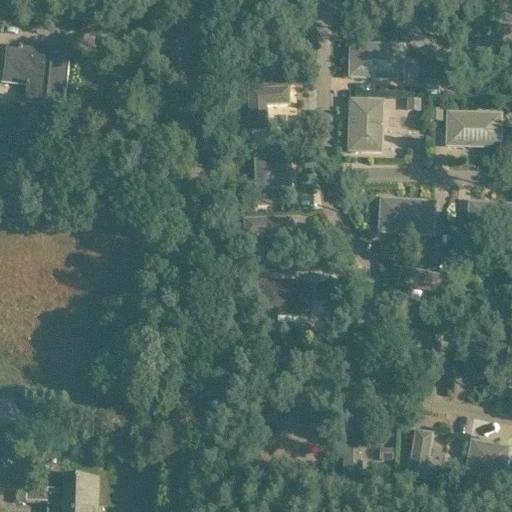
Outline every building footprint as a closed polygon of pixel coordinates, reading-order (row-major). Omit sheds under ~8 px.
[(265,0),(265,13),(276,14),(277,0),(265,0)] [(348,81),(404,83),(405,47),(349,46),(348,81)] [(65,103),(69,66),(70,50),(52,47),(52,50),(32,48),(32,53),(8,50),(5,73),(6,73),(5,85),(27,87),(25,105),(45,107),(46,101),(65,103)] [(426,93),(439,93),(439,82),(426,82),(426,93)] [(246,90),(248,134),(265,133),(264,109),(287,108),(286,88),(246,90)] [(348,156),(384,156),(385,102),(349,102),(348,156)] [(418,114),(409,103),(401,108),(410,120),(418,114)] [(443,123),(443,112),(430,112),(430,123),(443,123)] [(447,150),(502,151),(502,116),(447,115),(447,150)] [(0,171),(14,172),(16,133),(0,132),(0,171)] [(251,136),(238,137),(239,149),(252,148),(251,136)] [(255,157),(256,191),(291,191),(291,156),(255,157)] [(254,197),(254,209),(272,209),(272,197),(254,197)] [(378,236),(435,240),(437,204),(381,200),(378,236)] [(466,240),(511,242),(511,206),(468,204),(466,240)] [(245,221),(245,239),(295,238),(294,219),(245,221)] [(294,261),(305,261),(305,246),(293,247),(294,261)] [(468,250),(457,250),(456,264),(467,264),(468,250)] [(439,270),(447,263),(439,253),(431,260),(439,270)] [(398,287),(442,297),(446,279),(402,269),(398,287)] [(250,271),(250,280),(260,280),(260,271),(250,271)] [(260,284),(260,319),(312,319),(312,284),(260,284)] [(490,319),(487,307),(473,310),(475,321),(490,319)] [(441,308),(439,315),(447,319),(450,311),(441,308)] [(399,348),(421,354),(418,373),(435,377),(443,339),(402,330),(399,348)] [(511,337),(511,338),(501,390),(511,391),(511,337)] [(474,338),(468,347),(481,355),(487,346),(474,338)] [(240,344),(240,364),(287,364),(287,344),(240,344)] [(289,359),(295,369),(307,361),(301,352),(289,359)] [(0,438),(0,454),(7,455),(7,465),(29,465),(30,429),(8,429),(7,439),(0,438)] [(343,485),(363,485),(363,431),(344,431),(343,485)] [(409,478),(428,481),(434,436),(415,433),(409,478)] [(466,477),(505,484),(511,450),(471,444),(466,477)] [(394,452),(380,452),(380,461),(394,461),(394,452)] [(451,486),(459,479),(449,469),(441,476),(451,486)] [(64,511),(97,511),(99,482),(65,481),(65,493),(27,492),(26,505),(64,506),(64,511)] [(473,484),(463,490),(471,502),(480,495),(473,484)]
